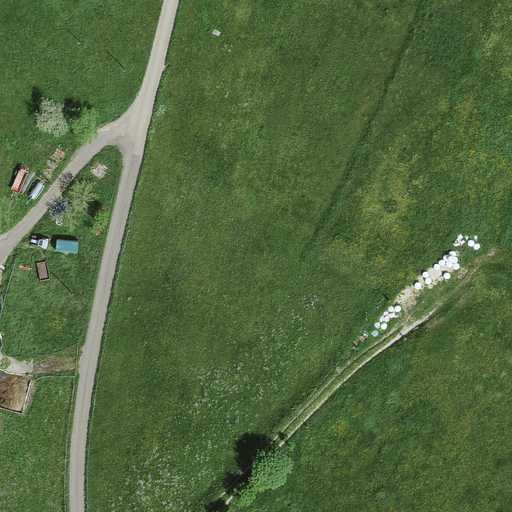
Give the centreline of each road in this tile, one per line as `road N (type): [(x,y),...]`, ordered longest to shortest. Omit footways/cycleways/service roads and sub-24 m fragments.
road 1 (unclassified): [(171,0),(103,288),(80,422),(77,511)]
road 2 (track): [(212,511),(336,384),(453,285)]
